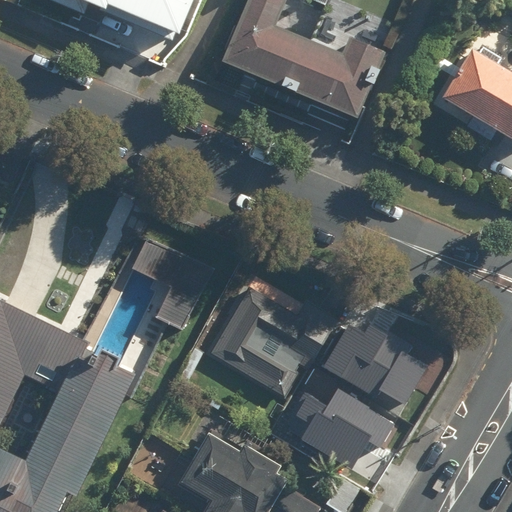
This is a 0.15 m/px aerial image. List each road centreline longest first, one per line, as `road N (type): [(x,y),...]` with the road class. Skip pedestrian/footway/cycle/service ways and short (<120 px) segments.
road 1 (residential): [(511,289),(0,68)]
road 2 (unknown): [(160,137),(218,0)]
road 3 (tertiary): [(511,399),(444,511)]
